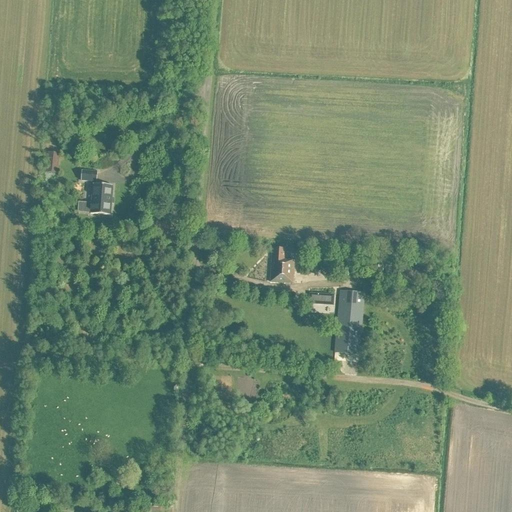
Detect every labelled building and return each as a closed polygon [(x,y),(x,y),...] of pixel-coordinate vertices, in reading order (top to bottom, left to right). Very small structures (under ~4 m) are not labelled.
[(58,174),(60,154),(48,153),(46,173),(58,174)] [(97,182),(98,172),(82,171),(81,181),(93,182),(91,204),(79,203),(78,211),(90,212),(90,214),(110,216),(113,186),(96,184),(96,182),(97,182)] [(270,283),(292,284),(294,262),(284,261),(284,250),(272,249),(270,283)] [(335,264),(335,276),(348,276),(348,265),(335,264)] [(358,363),(364,293),(340,291),(334,361),(358,363)] [(333,306),(334,296),(326,295),(325,305),(333,306)]
